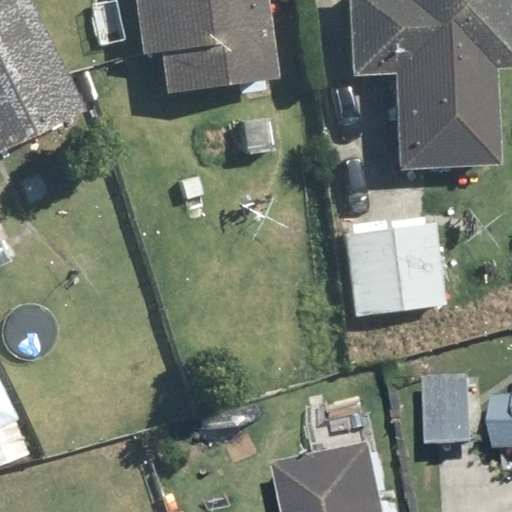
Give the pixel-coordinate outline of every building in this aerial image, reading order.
[(0,207),(0,151),(79,113),(23,0),(0,0),(0,266),(23,256),(0,207)] [(132,0),(137,57),(158,56),(161,90),(271,82),(264,0),(132,0)] [(495,65),(510,65),(509,0),(349,0),(349,73),(396,73),(396,172),(495,171),(495,65)] [(347,230),(350,311),(438,307),(435,227),(347,230)] [(485,375),(440,373),(437,444),(482,446),(485,375)] [(0,466),(29,452),(0,395),(0,466)] [(404,511),(390,443),(293,463),(303,511),(404,511)]
